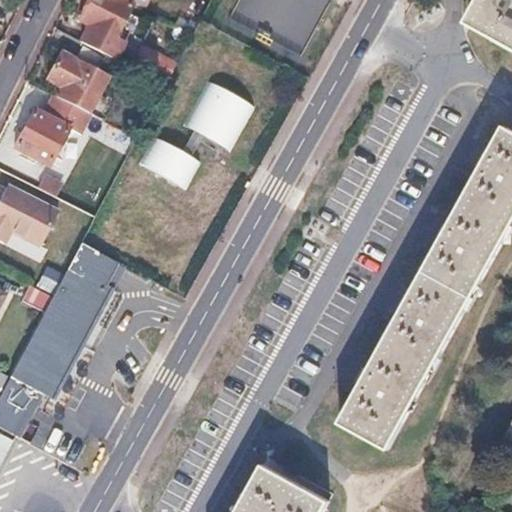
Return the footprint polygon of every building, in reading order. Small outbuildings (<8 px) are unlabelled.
[(121,0),(85,0),(76,20),(85,25),(77,40),(116,60),(124,43),(112,37),(129,4),(121,0)] [(511,0),(484,0),(472,22),(511,44),(511,0)] [(179,62),(147,45),(139,61),(171,78),(179,62)] [(80,48),(75,58),(98,70),(103,60),(80,48)] [(46,81),(61,89),(56,98),(88,115),(107,76),(60,52),(46,81)] [(147,76),(135,70),(130,78),(142,84),(147,76)] [(254,108),(209,84),(186,129),(230,152),(254,108)] [(41,116),(33,112),(14,150),(50,168),(69,130),(81,135),(91,116),(88,115),(56,98),(51,96),(41,116)] [(342,421),(390,448),(511,227),(511,130),(506,127),(489,158),(455,218),(404,310),(366,378),(342,421)] [(199,163),(153,140),(139,167),(185,190),(199,163)] [(63,185),(48,178),(41,192),(56,200),(63,185)] [(56,215),(5,189),(0,198),(0,245),(1,246),(8,232),(39,248),(56,215)] [(52,301),(43,316),(9,380),(0,397),(0,426),(20,437),(43,393),(54,399),(111,290),(104,287),(117,262),(82,243),(60,285),(52,301)] [(60,285),(46,277),(37,293),(52,301),(60,285)] [(28,288),(20,304),(43,316),(52,301),(37,293),(28,288)] [(0,470),(15,441),(0,432),(0,470)] [(237,511),(323,511),(330,500),(263,464),(237,511)]
